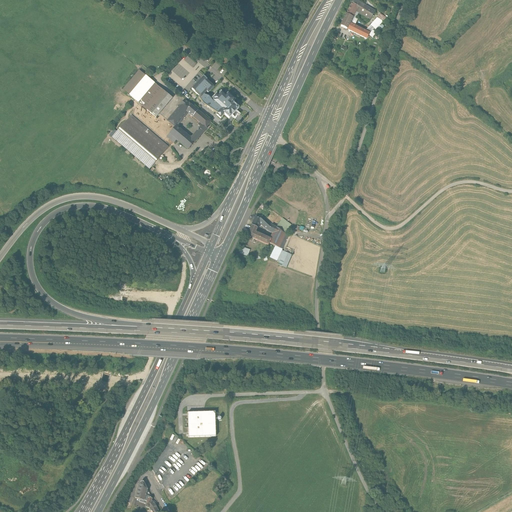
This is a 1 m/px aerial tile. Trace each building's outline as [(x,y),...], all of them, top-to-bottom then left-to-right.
[(375,11),(356,0),(354,0),(352,3),(358,7),(355,12),(370,20),(375,11)] [(352,3),(347,15),(352,18),(355,12),(358,7),(352,3)] [(347,15),(341,27),(347,30),(349,24),(352,18),(347,15)] [(377,19),(368,28),(372,31),(373,29),(375,30),(382,22),(377,19)] [(365,32),(349,24),(347,30),(366,39),(370,36),(369,35),(372,31),(368,28),(365,32)] [(139,70),(123,90),(130,96),(146,77),(139,70)] [(146,77),(130,96),(147,111),(157,98),(163,91),(146,77)] [(203,77),(192,90),(199,97),(200,98),(203,95),(207,92),(208,93),(214,87),(203,77)] [(172,98),(163,91),(157,98),(166,106),(172,98)] [(221,93),(213,102),(225,112),(223,114),(224,115),(229,120),(232,116),(235,118),(238,114),(235,112),(239,108),(233,103),(235,100),(228,94),(225,96),(221,93)] [(209,97),(203,95),(200,98),(199,97),(198,97),(204,105),(217,114),(216,115),(221,119),(224,115),(223,114),(225,112),(213,102),(209,97)] [(157,98),(147,111),(156,118),(166,106),(157,98)] [(170,118),(167,122),(174,128),(175,128),(176,127),(188,113),(186,112),(191,106),(192,106),(189,103),(188,104),(184,101),(181,105),(177,110),(170,118)] [(192,106),(191,106),(186,112),(188,113),(200,123),(198,125),(201,127),(199,130),(203,133),(206,129),(206,128),(210,123),(192,106)] [(168,148),(131,116),(113,138),(149,170),(168,148)] [(190,140),(176,127),(175,128),(174,128),(166,138),(171,141),(173,138),(176,140),(176,141),(188,151),(194,143),(190,140)] [(196,133),(190,140),(194,143),(200,136),(196,133)] [(255,217),(251,226),(257,229),(258,226),(259,226),(260,225),(259,224),(261,220),(255,217)] [(270,228),(261,220),(259,224),(260,225),(262,227),(268,231),(273,234),(276,228),(271,226),(270,228)] [(276,228),(273,234),(270,239),(271,240),(269,243),(276,247),(283,233),(276,228)] [(255,232),(249,230),(247,236),(268,246),(269,243),(271,240),(270,239),(255,232)] [(283,233),(276,247),(282,249),(288,236),(283,233)] [(240,253),(249,255),(251,249),(242,247),(240,253)] [(215,412),(188,413),(189,437),(216,436),(215,412)] [(141,482),(140,483),(135,498),(138,499),(140,499),(145,501),(147,502),(145,507),(149,508),(151,500),(152,499),(144,482),(143,482),(142,482),(141,482)] [(155,504),(151,500),(149,508),(152,511),(157,511),(158,511),(155,504)]
